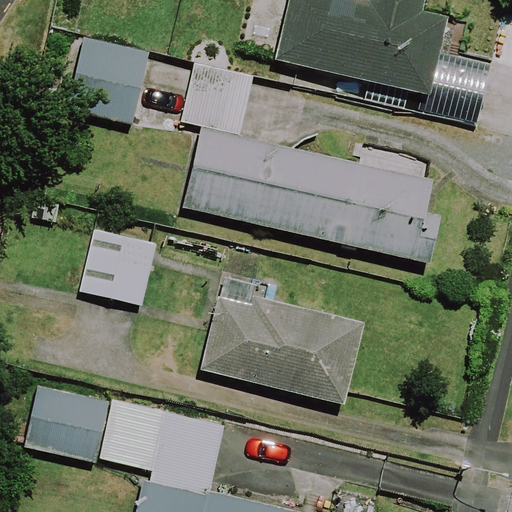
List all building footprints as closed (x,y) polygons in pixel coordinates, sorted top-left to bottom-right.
[(428,0),(290,0),(276,60),(369,82),(365,100),(477,126),(491,65),(443,54),(452,18),(426,12),(428,0)] [(150,53),(85,38),(68,111),(134,126),(150,53)] [(182,122),(202,127),(184,209),(433,265),(444,215),(430,212),(437,181),(241,137),(254,78),(195,65),(182,122)] [(158,244),(95,230),(81,292),(143,307),(158,244)] [(367,323),(254,296),(252,305),(220,297),(202,370),(347,406),(367,323)] [(96,463),(110,403),(39,387),(25,447),(96,463)] [(226,426),(114,401),(101,459),(154,471),(151,482),(144,480),(136,511),(298,511),(211,492),(226,426)]
